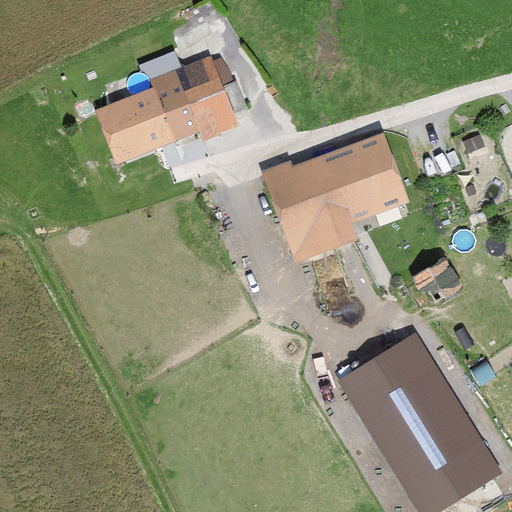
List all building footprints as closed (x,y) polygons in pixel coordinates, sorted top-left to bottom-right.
[(156,94),(172,137),(230,114),(229,112),(243,107),(234,83),(220,88),(213,71),(186,82),(175,55),(142,68),(151,81),(156,94)] [(151,141),(152,145),(172,137),(156,94),(106,113),(123,156),(148,146),(146,143),(151,141)] [(290,181),(285,167),(265,175),(296,259),(352,238),(343,214),(371,204),(372,206),(398,196),(379,146),(353,155),(354,157),(290,181)] [(453,289),(441,267),(421,278),(432,300),(453,289)] [(346,384),(425,511),(490,472),(410,344),(346,384)]
